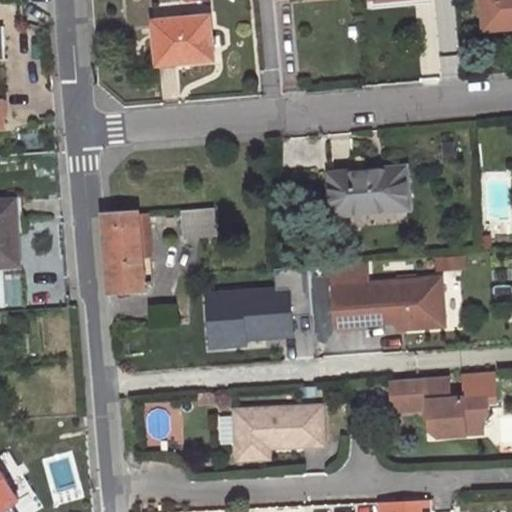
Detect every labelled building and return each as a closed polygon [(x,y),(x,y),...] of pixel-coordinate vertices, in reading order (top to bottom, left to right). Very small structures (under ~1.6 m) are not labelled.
[(511,28),(511,0),(483,0),(487,29),(507,27),(507,29),(511,28)] [(216,62),(212,17),(155,23),(160,64),(180,61),(181,65),(216,62)] [(407,166),(332,173),(335,214),(411,208),(407,166)] [(11,200),(0,200),(0,267),(21,266),(18,223),(12,223),(11,200)] [(183,211),(186,239),(218,235),(217,209),(183,211)] [(111,293),(147,291),(141,214),(142,212),(104,214),(111,293)] [(278,289),(207,295),(211,349),(259,345),(258,338),(295,336),(293,317),(314,315),(310,266),(276,268),(278,289)] [(443,278),(334,286),(337,326),(407,321),(407,328),(447,325),(443,278)] [(430,377),(393,380),(396,410),(431,407),(432,429),(440,436),(469,434),(468,421),(484,420),(490,413),(490,402),(483,396),(453,398),(452,382),(431,383),(430,377)] [(325,405),(238,410),(239,448),(271,447),(326,444),(325,405)] [(221,415),(223,443),(235,442),(233,414),(221,415)] [(271,447),(239,448),(239,459),(271,458),(271,447)] [(0,466),(0,511),(20,499),(0,466)]
